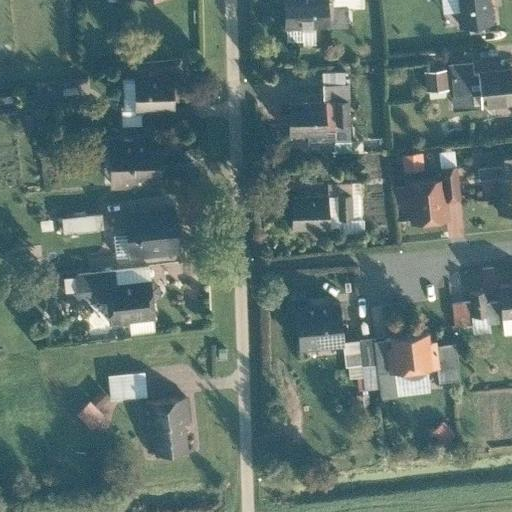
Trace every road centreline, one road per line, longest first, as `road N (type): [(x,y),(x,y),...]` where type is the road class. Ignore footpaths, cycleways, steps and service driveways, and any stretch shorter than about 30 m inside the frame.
road 1 (unclassified): [(248,511),(231,0)]
road 2 (residential): [(396,275),(449,253),(511,247)]
